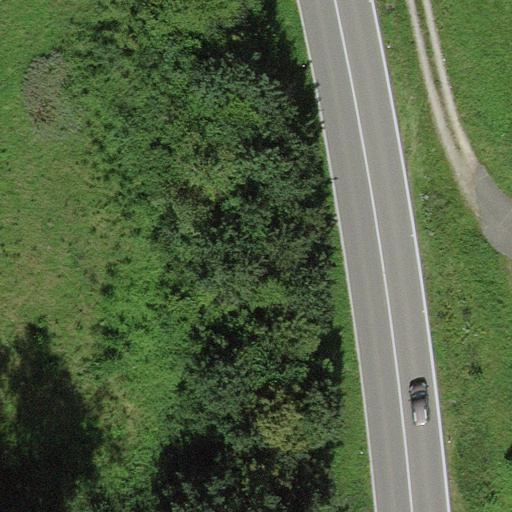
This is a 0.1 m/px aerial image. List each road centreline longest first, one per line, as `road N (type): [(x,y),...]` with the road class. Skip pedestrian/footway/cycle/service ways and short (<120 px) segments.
road 1 (primary): [(345,0),(416,377),(429,511)]
road 2 (track): [(511,240),(442,103),(414,0)]
